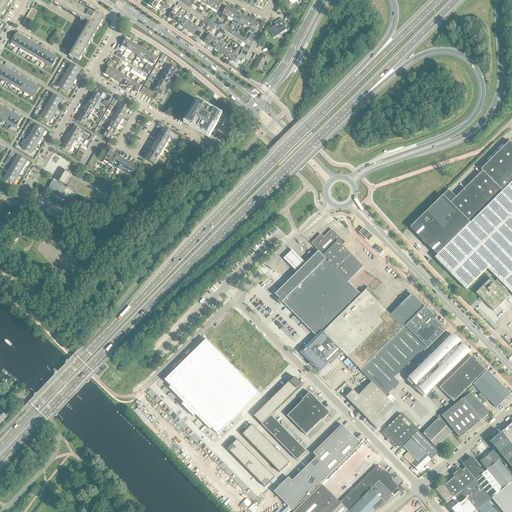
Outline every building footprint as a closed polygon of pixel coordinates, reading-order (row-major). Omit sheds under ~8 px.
[(0,0),(0,13),(3,15),(11,0),(0,0)] [(47,0),(51,2),(84,21),(84,20),(90,23),(82,36),(71,55),(74,57),(79,60),(82,56),(83,55),(90,42),(91,41),(105,17),(96,12),(94,11),(94,10),(93,11),(92,10),(93,10),(92,9),(91,9),(88,12),(67,0),(47,0)] [(155,9),(158,3),(153,0),(150,0),(148,4),(155,9)] [(216,1),(212,8),(217,11),(221,4),(216,1)] [(227,19),(228,17),(231,9),(226,7),(221,16),(227,19)] [(232,22),(237,12),(231,9),(228,17),(233,19),(232,22)] [(173,10),(173,11),(172,10),(167,16),(174,21),(178,14),(173,10)] [(243,15),(237,12),(232,22),(237,25),(243,15)] [(183,18),(178,14),(174,21),(179,24),(183,18)] [(243,28),(244,25),(248,18),(243,15),(237,25),(243,28)] [(179,24),(184,28),(189,21),(188,21),(189,19),(184,16),(183,18),(179,24)] [(208,31),(213,23),(206,18),(203,22),(208,25),(207,26),(210,28),(208,30),(208,31)] [(216,25),(220,27),(222,28),(224,25),(218,21),(219,19),(216,18),(213,23),(216,25)] [(253,21),(248,18),(244,25),(250,28),(253,21)] [(269,29),(269,30),(274,38),(287,29),(280,19),(277,21),(278,24),(276,25),(276,26),(269,30),(269,29)] [(194,24),(189,21),(184,28),(189,31),(194,24)] [(259,23),(253,21),(250,28),(255,31),(259,23)] [(198,28),(194,24),(189,31),(194,35),(200,27),(199,26),(198,28)] [(204,31),(200,29),(201,28),(200,27),(194,35),(199,38),(204,31)] [(17,33),(11,43),(15,46),(21,36),(18,34),(19,33),(20,32),(18,31),(17,32),(17,33)] [(209,35),(204,42),(209,45),(214,39),(209,35)] [(21,36),(15,46),(20,48),(26,38),(24,37),(24,38),(21,36)] [(26,38),(20,48),(24,51),(30,41),(27,40),(28,39),(26,38)] [(127,49),(131,42),(125,39),(121,46),(127,49)] [(214,39),(209,45),(214,49),(221,40),(220,40),(219,42),(214,39)] [(221,40),(214,49),(219,52),(224,45),(225,43),(221,40)] [(30,41),(24,51),(29,54),(35,43),(33,42),(33,43),(30,41)] [(136,45),(131,42),(127,49),(132,52),(136,45)] [(35,43),(29,54),(33,56),(39,47),(36,45),(37,44),(35,43)] [(142,48),(136,45),(132,52),(137,55),(136,57),(142,48)] [(224,45),(219,52),(225,56),(229,49),(224,45)] [(39,47),(33,56),(38,59),(44,48),(42,47),(42,48),(39,47)] [(44,48),(38,59),(42,62),(48,52),(45,50),(46,49),(44,48)] [(147,51),(142,48),(136,57),(139,59),(140,59),(142,60),(143,58),(147,51)] [(229,49),(225,56),(230,59),(234,52),(229,49)] [(234,52),(230,59),(235,63),(236,60),(241,62),(243,58),(244,59),(246,56),(247,53),(242,50),(239,56),(234,52)] [(153,55),(147,51),(143,58),(148,62),(153,55)] [(48,52),(42,62),(47,64),(53,53),(51,52),(51,53),(48,52)] [(53,53),(47,64),(51,67),(57,57),(54,56),(55,55),(53,53)] [(158,58),(153,55),(148,62),(154,65),(158,58)] [(259,56),(254,67),(261,70),(266,60),(267,61),(269,58),(262,55),(261,57),(259,56)] [(67,68),(78,74),(81,70),(71,64),(69,67),(68,66),(67,68)] [(169,64),(166,70),(173,74),(176,68),(169,64)] [(0,72),(0,77),(2,79),(8,68),(7,67),(6,68),(3,66),(0,72)] [(105,74),(111,77),(115,70),(109,67),(105,74)] [(2,79),(6,82),(12,72),(10,70),(10,69),(8,68),(2,79)] [(76,79),(78,74),(67,68),(66,70),(67,70),(66,73),(76,79)] [(115,70),(111,77),(116,80),(121,71),(120,73),(115,70)] [(160,74),(163,75),(169,79),(173,74),(166,70),(164,73),(162,71),(160,74)] [(116,80),(121,83),(125,76),(122,74),(123,72),(121,71),(116,80)] [(15,73),(12,72),(6,82),(11,84),(17,73),(16,72),(15,73)] [(11,84),(15,87),(21,77),(19,75),(19,74),(17,73),(11,84)] [(62,77),(73,83),(76,79),(66,73),(64,76),(63,75),(62,77)] [(159,81),(166,85),(169,79),(163,75),(161,78),(159,77),(158,80),(159,81)] [(131,79),(125,76),(121,83),(127,86),(131,79)] [(15,87),(20,89),(26,79),(25,78),(24,79),(21,77),(15,87)] [(60,82),(70,88),(73,83),(62,77),(61,79),(62,79),(60,82)] [(20,89),(24,92),(30,82),(27,81),(28,80),(26,79),(20,89)] [(136,82),(131,79),(127,86),(132,90),(138,80),(137,80),(136,82)] [(140,81),(138,80),(132,90),(137,93),(141,86),(138,84),(140,81)] [(159,81),(156,86),(163,90),(166,85),(159,81)] [(33,84),(30,82),(24,92),(29,95),(35,84),(34,83),(33,84)] [(60,82),(59,84),(58,84),(57,86),(58,87),(68,92),(70,88),(60,82)] [(37,85),(35,84),(29,95),(33,97),(39,88),(39,87),(36,86),(37,85)] [(156,86),(153,91),(153,92),(155,94),(153,98),(157,101),(160,96),(163,90),(156,86)] [(96,88),(93,94),(100,98),(103,92),(96,88)] [(53,94),(51,97),(50,97),(49,98),(60,105),(63,100),(53,94)] [(97,103),(100,98),(93,94),(90,99),(97,103)] [(58,109),(60,105),(49,98),(48,100),(49,101),(48,103),(58,109)] [(94,109),(97,103),(90,99),(87,104),(94,109)] [(197,102),(189,116),(185,123),(208,136),(220,116),(197,102)] [(58,109),(48,103),(46,106),(45,106),(44,107),(55,114),(58,109)] [(125,113),(129,107),(122,103),(119,109),(125,113)] [(90,114),(94,109),(87,104),(83,110),(90,114)] [(0,112),(0,118),(2,120),(8,109),(7,108),(6,109),(3,107),(0,112)] [(52,118),(55,114),(44,107),(43,109),(44,110),(43,112),(52,118)] [(2,120),(6,122),(12,113),(10,111),(10,110),(8,109),(2,120)] [(122,118),(125,113),(119,109),(115,114),(122,118)] [(87,119),(90,114),(83,110),(80,115),(87,119)] [(50,123),(52,118),(43,112),(41,115),(40,115),(38,118),(41,120),(41,119),(43,121),(44,120),(50,123)] [(15,114),(12,113),(6,122),(11,125),(17,114),(16,113),(15,114)] [(19,115),(17,114),(11,125),(16,128),(21,118),(19,116),(19,115)] [(119,124),(122,118),(115,114),(112,120),(119,124)] [(83,126),(87,119),(80,115),(77,121),(80,122),(79,124),(83,126)] [(119,124),(112,120),(109,125),(116,129),(119,124)] [(31,129),(42,135),(45,131),(35,125),(33,128),(32,127),(31,129)] [(75,125),(71,131),(78,136),(78,135),(80,137),(81,135),(79,134),(81,130),(78,128),(78,127),(75,125)] [(109,125),(106,130),(113,135),(116,129),(109,125)] [(160,132),(170,138),(173,133),(163,127),(162,129),(161,129),(160,132)] [(32,131),(30,134),(40,140),(42,135),(31,129),(31,131),(32,131)] [(113,135),(106,130),(103,136),(106,138),(105,139),(109,141),(113,135)] [(71,131),(68,137),(75,141),(77,142),(78,140),(76,139),(78,136),(71,131)] [(158,137),(167,142),(170,138),(160,132),(160,134),(159,133),(157,136),(158,137)] [(27,136),(26,138),(37,144),(40,140),(30,134),(28,137),(27,136)] [(68,137),(64,142),(71,146),(74,148),(77,142),(75,141),(68,137)] [(164,147),(167,142),(158,137),(157,138),(156,138),(154,141),(155,141),(164,147)] [(26,140),(25,143),(35,149),(37,144),(26,138),(25,140),(26,140)] [(152,145),(153,146),(162,151),(164,147),(155,141),(154,143),(153,142),(152,145)] [(456,197),(450,203),(457,210),(470,223),(511,181),(511,143),(509,141),(480,169),(482,171),(456,197)] [(64,142),(61,148),(68,152),(71,146),(64,142)] [(21,147),(22,147),(22,148),(32,153),(35,149),(25,143),(23,146),(22,145),(21,147)] [(159,156),(162,151),(153,146),(152,147),(151,147),(149,150),(150,150),(159,156)] [(104,161),(108,163),(114,154),(112,153),(113,152),(110,150),(104,161)] [(146,154),(147,155),(157,160),(159,156),(150,150),(149,152),(148,151),(146,154)] [(114,153),(114,154),(108,163),(113,166),(118,157),(117,156),(117,155),(114,153)] [(17,155),(16,158),(15,157),(14,159),(25,166),(27,161),(17,155)] [(157,160),(147,155),(146,156),(145,156),(144,159),(154,165),(157,160)] [(119,156),(118,157),(113,166),(117,168),(123,159),(121,158),(122,157),(119,156)] [(123,159),(117,168),(121,171),(127,162),(126,161),(126,160),(123,158),(123,159)] [(22,170),(25,166),(14,159),(13,161),(14,162),(12,164),(22,170)] [(127,162),(121,171),(126,174),(132,164),(130,164),(131,163),(128,161),(127,162)] [(132,163),(132,164),(126,174),(131,177),(136,167),(135,166),(135,165),(132,163)] [(19,175),(22,170),(12,164),(10,167),(8,168),(19,175)] [(17,179),(19,175),(8,168),(7,170),(8,171),(7,173),(17,179)] [(48,188),(51,189),(61,195),(66,187),(101,208),(105,201),(104,200),(105,198),(106,198),(99,194),(98,195),(70,178),(72,174),(70,173),(69,172),(69,173),(65,171),(58,182),(59,182),(58,184),(52,180),(48,188)] [(14,184),(17,179),(7,173),(5,176),(4,175),(3,177),(4,178),(2,181),(8,185),(11,182),(14,184)] [(437,255),(434,258),(466,290),(487,269),(497,279),(494,282),(490,278),(475,293),(479,297),(483,300),(494,311),(508,297),(505,293),(508,290),(511,294),(511,181),(470,223),(437,255)] [(45,199),(62,209),(68,199),(61,195),(51,189),(45,199)] [(448,190),(410,228),(437,255),(470,223),(457,210),(450,203),(456,197),(448,190)] [(363,227),(358,233),(368,241),(373,236),(363,227)] [(378,245),(374,249),(380,254),(383,250),(378,245)] [(304,263),(292,251),(283,259),(296,272),(304,263)] [(317,337),(322,332),(360,295),(348,282),(318,252),(282,287),(280,285),(278,286),(276,288),(279,291),(274,296),(279,300),(277,302),(280,304),(282,302),(317,337)] [(347,358),(360,370),(424,307),(411,294),(408,297),(390,315),(378,303),(379,301),(367,288),(360,295),(323,332),(334,344),(347,358)] [(360,370),(364,375),(377,388),(385,396),(399,383),(393,378),(422,349),(424,352),(440,336),(447,329),(435,318),(436,318),(436,317),(436,316),(436,315),(435,315),(434,315),(433,315),(424,307),(360,370)] [(337,358),(342,352),(322,332),(317,337),(301,353),(302,353),(320,371),(327,364),(328,363),(325,360),(332,353),(337,358)] [(452,335),(440,346),(406,380),(423,397),(469,352),(452,335)] [(206,339),(164,380),(170,386),(169,388),(174,391),(174,390),(185,401),(182,405),(190,414),(193,416),(196,413),(207,424),(207,425),(210,429),(209,429),(210,429),(211,428),(217,434),(259,393),(206,339)] [(485,370),(480,365),(479,365),(479,364),(478,365),(477,361),(476,362),(475,361),(476,360),(473,357),(472,357),(471,357),(470,357),(439,388),(453,402),(486,369),(485,370)] [(481,393),(488,400),(496,408),(504,400),(505,401),(511,394),(506,389),(488,371),(473,385),(481,393)] [(293,377),(253,416),(261,424),(264,421),(271,415),(301,385),(300,385),(301,384),(294,377),(294,378),(293,377)] [(377,388),(371,382),(358,395),(353,390),(345,397),(377,429),(384,422),(377,414),(390,401),(385,396),(377,388)] [(287,416),(306,435),(321,420),(322,420),(329,413),(309,393),(302,400),(302,401),(287,416)] [(470,393),(442,416),(460,438),(490,413),(470,393)] [(485,403),(488,400),(481,393),(478,395),(485,403)] [(431,460),(439,452),(400,414),(384,430),(381,433),(396,447),(395,448),(396,448),(399,445),(401,447),(400,447),(401,447),(410,438),(431,460)] [(264,421),(261,424),(262,425),(282,446),(297,460),(306,451),(271,415),(264,421)] [(436,447),(440,443),(451,432),(448,428),(439,417),(422,434),(436,447)] [(511,423),(501,432),(511,446),(511,423)] [(252,425),(242,434),(279,472),(289,463),(252,425)] [(288,477),(274,491),(292,510),(360,444),(341,425),(313,453),(316,457),(292,481),(288,477)] [(490,441),(489,442),(490,442),(499,453),(499,454),(511,469),(511,446),(501,432),(496,437),(497,437),(494,440),(493,439),(490,442),(490,441)] [(237,439),(227,449),(264,487),(274,477),(237,439)] [(404,456),(418,471),(419,471),(430,460),(431,459),(410,439),(403,446),(408,452),(404,456)] [(493,451),(480,462),(487,470),(503,489),(511,481),(511,469),(499,454),(496,456),(493,451)] [(471,457),(462,464),(465,468),(475,480),(491,498),(490,499),(491,499),(492,498),(503,489),(487,470),(484,472),(479,467),(479,466),(476,462),(471,457)] [(333,500),(320,511),(374,511),(384,503),(385,504),(393,496),(390,493),(391,492),(397,487),(377,466),(340,503),(335,498),(333,500)] [(442,484),(435,490),(446,503),(454,497),(474,480),(475,480),(465,468),(462,471),(460,469),(452,475),(454,477),(444,486),(444,485),(443,486),(442,484)] [(459,503),(451,509),(453,511),(474,511),(476,511),(477,510),(490,499),(474,480),(454,497),(452,498),(453,500),(455,498),(459,503)] [(511,511),(511,481),(503,489),(492,498),(502,511),(511,511)] [(321,484),(293,511),(320,511),(333,500),(335,498),(321,484)]
